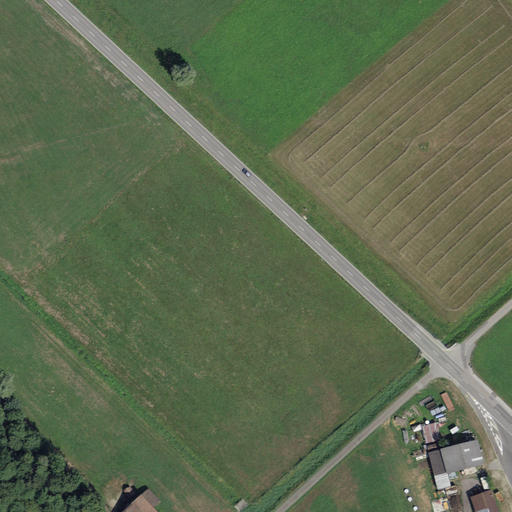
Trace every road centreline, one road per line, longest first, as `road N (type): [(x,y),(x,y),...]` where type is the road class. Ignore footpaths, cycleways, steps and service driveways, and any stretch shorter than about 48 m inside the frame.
road 1 (secondary): [(445,362),(56,0)]
road 2 (residential): [(445,362),(278,511)]
road 3 (unknown): [(0,392),(111,511)]
